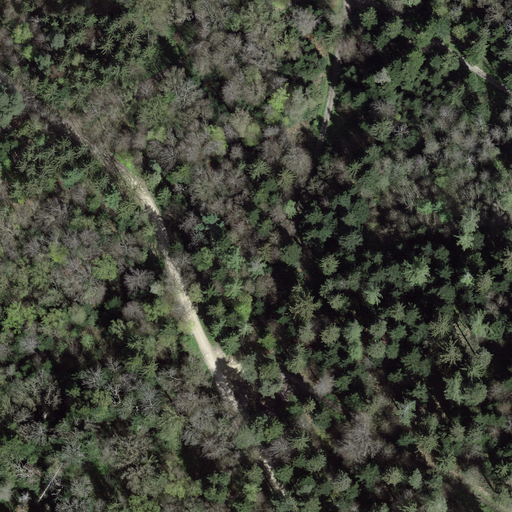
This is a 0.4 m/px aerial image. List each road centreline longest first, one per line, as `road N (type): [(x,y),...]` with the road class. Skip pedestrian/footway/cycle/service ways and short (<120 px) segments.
road 1 (unclassified): [(292,511),(196,331),(134,184),(0,79)]
road 2 (track): [(345,0),(312,176),(255,356)]
road 3 (track): [(497,511),(255,356),(233,401)]
road 4 (track): [(68,127),(316,0)]
road 5 (track): [(373,0),(511,91)]
road 6 (track): [(178,511),(233,401)]
